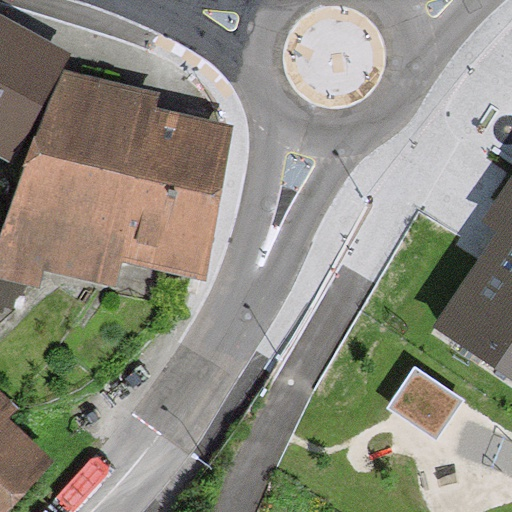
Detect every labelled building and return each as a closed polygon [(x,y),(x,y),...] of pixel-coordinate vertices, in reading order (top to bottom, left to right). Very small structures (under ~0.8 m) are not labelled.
[(0,148),(17,157),(66,60),(0,26),(0,148)] [(71,78),(32,162),(1,276),(43,288),(47,269),(118,283),(124,252),(203,267),(229,131),(154,117),(158,97),(71,78)] [(511,195),(490,228),(508,240),(445,332),(511,378),(511,195)] [(464,405),(416,373),(390,412),(438,444),(464,405)] [(0,491),(36,450),(0,419),(0,409),(8,400),(0,393),(0,491)]
